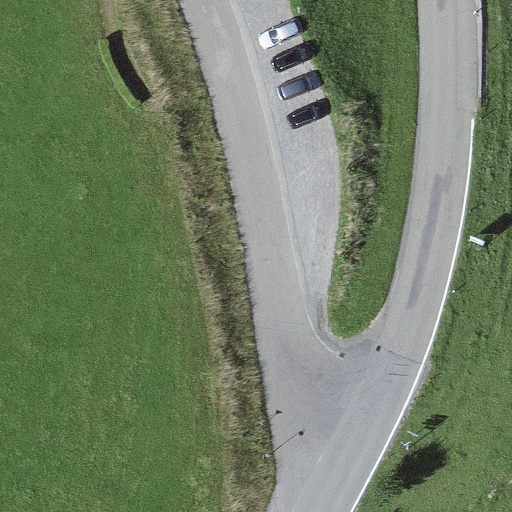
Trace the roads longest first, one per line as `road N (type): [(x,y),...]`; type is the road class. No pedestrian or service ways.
road 1 (residential): [(205,0),(234,74),(290,332),(311,385),(358,440)]
road 2 (tertiary): [(358,440),(420,293),(442,187),(448,0)]
